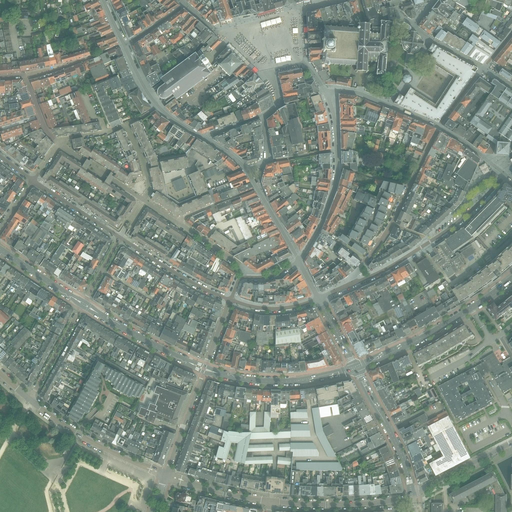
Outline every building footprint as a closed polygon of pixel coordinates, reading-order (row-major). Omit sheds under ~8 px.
[(100,5),(98,0),(97,0),(91,3),(84,6),(86,12),(90,10),(89,10),(100,5)] [(137,0),(141,7),(143,6),(146,10),(150,7),(149,5),(151,3),(153,0),(137,0)] [(150,7),(146,10),(149,13),(150,16),(153,14),(151,12),(151,13),(150,11),(159,3),(162,0),(153,0),(151,3),(149,5),(150,7)] [(162,0),(159,3),(150,11),(151,13),(151,12),(153,14),(154,13),(157,11),(156,11),(161,7),(163,6),(170,0),(162,0)] [(161,7),(156,11),(157,11),(161,18),(163,17),(164,17),(165,16),(166,15),(168,14),(169,13),(170,12),(172,11),(173,11),(173,10),(178,6),(178,5),(173,0),(170,0),(163,6),(161,7)] [(193,0),(190,4),(195,9),(202,1),(200,0),(193,0)] [(207,0),(202,0),(202,1),(195,9),(197,10),(197,11),(198,11),(198,12),(206,5),(209,2),(207,0)] [(209,0),(211,3),(213,6),(214,11),(219,22),(220,22),(224,21),(217,3),(215,0),(209,0)] [(215,0),(217,3),(224,21),(227,20),(232,19),(230,10),(228,5),(226,0),(215,0)] [(230,10),(232,19),(234,18),(240,17),(248,15),(257,13),(252,0),(230,0),(233,9),(231,10),(230,10)] [(252,0),(257,13),(263,12),(260,2),(259,2),(258,1),(257,1),(257,0),(252,0)] [(257,0),(257,1),(258,1),(259,2),(260,2),(263,12),(275,9),(271,0),(257,0)] [(271,0),(275,9),(283,6),(280,0),(271,0)] [(349,2),(352,13),(352,14),(353,16),(351,16),(353,24),(358,24),(359,24),(359,23),(360,23),(360,22),(359,12),(359,9),(356,0),(349,2)] [(377,12),(372,0),(361,0),(364,9),(366,15),(368,22),(368,24),(369,24),(371,24),(371,26),(373,27),(378,26),(380,25),(379,21),(378,17),(377,12)] [(380,8),(377,0),(372,0),(377,12),(378,17),(382,16),(382,13),(380,8)] [(384,7),(382,0),(377,0),(380,8),(382,13),(382,16),(383,18),(387,17),(386,11),(386,9),(385,9),(385,7),(384,7)] [(382,0),(384,7),(385,7),(385,9),(386,9),(386,11),(387,17),(389,21),(389,22),(392,22),(392,23),(392,24),(394,24),(394,22),(396,21),(396,19),(395,18),(394,18),(394,15),(392,8),(400,6),(402,11),(407,17),(408,17),(410,19),(413,18),(415,16),(410,0),(382,0)] [(461,15),(439,0),(438,0),(432,9),(444,18),(454,25),(461,15)] [(465,10),(450,0),(439,0),(461,15),(462,14),(465,10)] [(471,0),(450,0),(465,10),(466,10),(471,0)] [(499,0),(499,2),(494,1),(491,0),(486,0),(485,6),(494,9),(493,10),(491,10),(489,13),(492,14),(497,16),(497,17),(500,18),(503,13),(499,12),(504,4),(503,4),(503,0),(499,0)] [(124,8),(124,7),(121,1),(120,2),(113,6),(115,10),(120,19),(126,16),(128,14),(125,7),(124,8)] [(202,16),(209,9),(211,7),(211,8),(213,6),(211,3),(210,1),(209,2),(206,5),(198,12),(202,16)] [(352,13),(349,2),(341,4),(345,18),(349,18),(348,14),(352,13)] [(345,18),(341,4),(334,6),(339,23),(340,27),(340,28),(345,29),(342,19),(341,18),(341,17),(343,16),(343,17),(344,17),(344,19),(345,18)] [(103,10),(100,5),(89,10),(90,10),(92,16),(103,10)] [(339,23),(334,6),(329,7),(332,17),(332,18),(335,18),(337,23),(339,23)] [(211,7),(209,9),(202,16),(206,20),(214,11),(211,8),(211,7)] [(327,18),(324,8),(319,10),(323,25),(326,24),(327,26),(326,27),(335,28),(335,27),(333,21),(328,22),(326,18),(327,18)] [(183,9),(178,13),(174,16),(168,21),(170,24),(172,27),(173,28),(177,25),(180,23),(184,19),(188,13),(183,9)] [(444,18),(432,9),(424,19),(430,23),(432,21),(438,26),(439,27),(445,18),(444,18)] [(106,17),(103,10),(92,16),(93,19),(89,21),(90,23),(91,23),(106,17)] [(146,10),(142,12),(143,14),(144,15),(144,16),(150,26),(150,25),(151,25),(154,23),(150,16),(149,13),(146,10)] [(323,25),(319,10),(309,12),(309,13),(308,13),(307,15),(306,15),(307,27),(323,26),(323,25)] [(214,11),(206,20),(212,25),(219,22),(214,11)] [(481,15),(495,20),(497,17),(482,12),(481,15)] [(153,14),(150,16),(154,23),(156,22),(156,21),(158,20),(154,13),(153,14)] [(194,18),(188,13),(184,19),(180,23),(177,25),(173,28),(175,30),(180,27),(181,29),(194,18)] [(131,16),(130,14),(128,14),(126,16),(130,23),(123,27),(128,38),(129,38),(134,36),(130,29),(135,26),(131,16)] [(143,14),(139,17),(141,20),(140,20),(145,28),(146,28),(150,26),(144,16),(144,15),(143,14)] [(466,18),(461,15),(454,25),(444,18),(445,18),(439,27),(438,26),(434,31),(437,33),(434,38),(459,52),(471,35),(478,40),(483,43),(488,47),(494,51),(494,50),(490,48),(491,46),(495,49),(500,43),(483,31),(478,27),(466,18)] [(130,23),(126,16),(120,19),(123,27),(130,23)] [(511,18),(508,16),(505,20),(505,21),(503,23),(503,24),(505,26),(511,30),(511,27),(511,16),(511,17),(511,18)] [(108,22),(106,17),(91,23),(90,23),(91,26),(100,22),(101,24),(108,22)] [(139,17),(137,18),(139,21),(137,22),(139,25),(142,31),(142,30),(143,30),(144,29),(145,29),(145,28),(140,20),(141,20),(139,17)] [(199,22),(194,18),(181,29),(182,30),(174,37),(172,38),(170,40),(173,44),(176,43),(177,43),(178,42),(185,36),(191,31),(193,29),(199,22)] [(430,23),(424,19),(419,25),(419,27),(429,35),(431,36),(434,31),(438,26),(432,21),(430,23)] [(381,21),(379,21),(380,25),(378,26),(378,28),(377,28),(373,28),(373,27),(371,26),(371,24),(369,24),(368,24),(365,23),(365,24),(363,24),(363,23),(360,23),(359,23),(359,24),(358,24),(357,26),(359,26),(359,28),(357,27),(357,29),(347,29),(347,28),(346,27),(345,29),(340,28),(340,27),(338,27),(338,28),(335,28),(326,27),(324,27),(324,26),(323,26),(323,32),(323,34),(322,34),(322,35),(323,35),(323,40),(321,40),(321,41),(323,41),(323,43),(323,47),(321,47),(321,49),(321,53),(321,59),(321,61),(321,63),(327,64),(327,65),(329,65),(329,64),(334,64),(334,65),(334,64),(339,65),(339,66),(340,66),(340,65),(345,65),(345,66),(346,66),(346,65),(351,65),(351,66),(351,65),(356,66),(356,70),(354,70),(354,71),(356,71),(356,73),(357,73),(357,71),(360,71),(362,71),(365,71),(365,73),(366,73),(367,71),(368,72),(368,70),(366,70),(367,66),(368,67),(368,66),(367,65),(367,61),(371,62),(371,63),(371,62),(375,62),(375,63),(376,63),(376,62),(378,62),(377,66),(376,66),(376,67),(377,67),(376,73),(375,73),(375,74),(376,74),(376,76),(377,76),(377,74),(383,75),(383,77),(385,77),(385,75),(386,75),(386,74),(385,74),(385,73),(384,73),(385,68),(386,68),(385,67),(385,62),(386,62),(386,61),(386,60),(385,60),(386,56),(386,55),(387,55),(387,54),(386,53),(387,53),(388,52),(389,52),(389,51),(387,51),(387,45),(389,45),(389,44),(388,44),(387,43),(388,42),(388,41),(388,40),(387,40),(388,36),(388,35),(388,34),(388,33),(390,33),(391,31),(388,30),(389,29),(389,28),(388,28),(388,24),(389,24),(389,23),(392,23),(392,22),(389,22),(389,21),(388,21),(387,22),(382,21),(382,20),(381,20),(381,21)] [(170,24),(168,21),(163,24),(168,31),(169,30),(172,27),(170,24)] [(110,27),(108,22),(101,24),(88,30),(89,32),(90,35),(97,32),(110,27)] [(199,22),(193,29),(194,30),(192,32),(191,31),(185,36),(178,42),(177,43),(176,43),(177,45),(174,47),(176,50),(189,42),(190,43),(205,28),(199,22)] [(505,26),(503,24),(502,23),(496,31),(498,32),(505,37),(511,30),(505,26)] [(168,31),(163,24),(158,28),(160,31),(162,34),(163,33),(164,33),(168,31)] [(142,31),(139,25),(136,27),(135,26),(130,29),(134,36),(142,31)] [(81,26),(77,27),(75,28),(72,28),(72,29),(73,35),(83,32),(81,26)] [(113,32),(110,27),(97,32),(90,35),(89,35),(90,37),(100,34),(101,37),(105,35),(113,32)] [(161,35),(157,28),(153,32),(157,39),(161,35)] [(160,31),(158,28),(157,28),(161,35),(157,39),(159,42),(162,45),(169,40),(164,33),(163,33),(162,34),(160,31)] [(214,35),(205,28),(190,43),(189,42),(176,50),(171,54),(180,62),(182,61),(187,57),(195,50),(196,49),(195,49),(202,42),(204,44),(211,37),(211,38),(212,38),(214,36),(214,35)] [(117,40),(113,32),(105,35),(106,38),(103,39),(96,42),(98,47),(97,47),(99,53),(104,50),(103,48),(102,45),(107,44),(117,40)] [(157,39),(153,32),(149,34),(153,41),(155,45),(159,42),(157,39)] [(403,50),(405,51),(406,52),(406,55),(407,55),(407,54),(412,55),(412,56),(413,56),(413,53),(417,52),(420,48),(422,48),(423,42),(421,42),(421,41),(419,37),(416,35),(415,35),(415,33),(410,32),(409,34),(405,35),(402,39),(400,39),(399,45),(401,45),(403,50)] [(505,37),(498,32),(498,33),(495,36),(498,38),(501,40),(502,41),(505,37)] [(153,41),(149,34),(144,38),(148,44),(149,46),(150,48),(155,45),(153,41)] [(471,35),(459,52),(466,56),(466,55),(467,56),(467,55),(472,48),(473,46),(478,40),(471,35)] [(217,39),(214,36),(212,38),(211,38),(206,43),(208,45),(205,48),(203,46),(200,50),(203,54),(207,51),(206,50),(209,47),(215,41),(217,39)] [(75,40),(76,44),(77,46),(79,45),(79,44),(80,45),(84,44),(85,44),(83,37),(75,40)] [(148,44),(144,38),(139,41),(143,47),(148,44)] [(221,42),(217,39),(215,41),(209,47),(206,50),(207,51),(208,52),(210,53),(213,50),(221,42)] [(119,44),(117,40),(107,44),(108,46),(103,48),(104,50),(119,44)] [(483,43),(478,40),(473,46),(472,48),(467,55),(471,58),(472,59),(472,58),(483,43)] [(143,47),(139,41),(138,42),(133,46),(132,47),(136,55),(137,58),(144,55),(152,51),(150,48),(149,46),(146,47),(146,48),(145,48),(144,48),(143,47)] [(86,50),(82,51),(84,57),(90,55),(86,43),(85,44),(84,44),(86,50)] [(488,47),(483,43),(472,58),(477,61),(478,61),(488,47)] [(511,47),(507,43),(503,48),(509,53),(510,53),(511,55),(511,47)] [(47,51),(46,45),(46,44),(41,45),(42,48),(37,49),(39,59),(36,59),(38,69),(45,68),(43,58),(42,52),(47,51)] [(404,97),(401,96),(399,94),(393,103),(434,121),(438,123),(440,119),(474,73),(477,69),(472,66),(432,44),(428,50),(432,53),(431,56),(430,56),(428,61),(432,64),(414,91),(410,88),(407,93),(404,97)] [(51,45),(46,45),(47,51),(48,53),(50,53),(51,57),(49,57),(50,67),(56,65),(52,50),(52,49),(51,45)] [(159,50),(155,45),(150,48),(152,51),(153,54),(154,56),(157,55),(160,53),(159,50)] [(123,55),(120,47),(107,53),(109,57),(117,54),(118,57),(123,55)] [(494,51),(488,47),(478,61),(482,64),(494,51)] [(60,54),(59,52),(58,48),(52,50),(56,65),(63,64),(61,57),(60,54)] [(231,52),(227,48),(215,59),(218,62),(217,62),(213,66),(215,68),(219,65),(231,52)] [(509,53),(503,48),(500,52),(506,57),(509,53)] [(84,57),(82,51),(76,53),(74,54),(75,60),(84,57)] [(153,54),(152,51),(144,55),(137,58),(139,62),(146,59),(145,57),(153,54)] [(165,75),(163,76),(161,78),(160,78),(160,79),(161,80),(159,81),(156,83),(151,87),(154,91),(158,89),(157,90),(157,91),(157,92),(157,93),(156,93),(157,94),(157,95),(158,96),(158,97),(159,98),(160,98),(160,99),(161,99),(162,99),(163,99),(164,99),(165,99),(164,100),(167,105),(170,102),(170,103),(175,99),(176,100),(177,99),(181,96),(182,96),(182,95),(186,92),(186,93),(187,92),(191,89),(192,88),(195,85),(196,85),(197,85),(196,85),(200,82),(201,81),(205,78),(206,78),(206,77),(210,74),(210,75),(211,74),(210,73),(213,70),(211,67),(211,66),(210,64),(210,65),(208,63),(209,63),(208,61),(207,61),(206,60),(206,59),(205,58),(203,56),(204,56),(203,55),(202,55),(199,51),(196,53),(195,52),(195,53),(195,52),(194,53),(190,56),(189,57),(185,60),(184,60),(184,61),(181,63),(180,63),(179,64),(180,64),(176,67),(175,67),(175,68),(171,71),(171,70),(170,71),(166,74),(165,75)] [(257,60),(260,57),(254,51),(251,54),(257,60)] [(235,56),(231,52),(219,65),(215,68),(213,70),(210,73),(211,74),(220,66),(222,68),(221,68),(225,73),(226,72),(229,75),(229,76),(242,63),(239,60),(235,56)] [(506,57),(500,52),(493,61),(502,68),(507,62),(504,60),(506,57)] [(64,53),(60,54),(61,57),(63,64),(69,62),(67,56),(65,56),(64,53)] [(110,60),(109,57),(107,53),(100,56),(101,59),(102,59),(102,60),(103,63),(110,60)] [(156,60),(154,56),(153,54),(145,57),(146,59),(139,62),(140,63),(142,67),(146,65),(148,64),(147,61),(152,58),(154,61),(156,60)] [(319,60),(319,54),(309,55),(310,63),(312,62),(321,61),(321,59),(319,60)] [(114,59),(119,72),(128,68),(123,55),(118,57),(114,59)] [(95,62),(93,58),(86,61),(90,70),(91,70),(89,66),(89,65),(95,62)] [(38,69),(36,59),(28,61),(30,71),(33,71),(38,69)] [(90,70),(95,82),(109,76),(103,63),(102,60),(100,61),(95,63),(89,66),(91,70),(90,70)] [(11,62),(12,64),(12,73),(20,72),(21,72),(21,71),(19,63),(19,62),(19,61),(18,61),(11,62)] [(27,61),(22,62),(20,62),(19,62),(19,63),(21,71),(21,72),(23,72),(29,71),(30,71),(28,61),(27,61)] [(321,63),(321,61),(312,62),(312,63),(312,64),(313,64),(313,66),(314,66),(314,67),(315,68),(315,70),(318,72),(318,73),(329,69),(328,69),(327,65),(327,64),(321,63)] [(85,72),(82,63),(74,66),(77,75),(78,77),(81,75),(81,74),(85,72)] [(242,63),(229,76),(221,82),(218,84),(222,91),(223,90),(224,91),(225,91),(230,88),(234,85),(241,78),(238,75),(246,67),(242,63)] [(144,71),(146,77),(160,70),(157,64),(153,66),(150,68),(150,67),(150,68),(148,64),(146,65),(142,67),(144,71)] [(77,75),(74,66),(69,68),(72,77),(77,75)] [(250,70),(246,67),(238,75),(241,78),(250,70)] [(72,77),(69,68),(64,70),(67,79),(72,77)] [(131,74),(128,68),(119,72),(122,78),(131,75),(131,74)] [(301,69),(288,72),(286,73),(278,74),(280,82),(281,85),(291,83),(297,82),(298,86),(300,85),(298,78),(303,77),(302,71),(302,70),(301,70),(301,69)] [(329,72),(329,69),(318,73),(323,82),(329,79),(328,77),(330,76),(328,73),(329,72)] [(511,74),(504,69),(503,69),(505,70),(504,71),(501,69),(498,74),(511,83),(511,74)] [(64,70),(58,72),(52,74),(56,84),(65,80),(66,83),(68,82),(67,79),(64,70)] [(162,74),(160,70),(146,77),(151,87),(156,83),(159,81),(161,80),(160,79),(160,78),(161,78),(163,76),(162,75),(163,74),(162,75),(161,74),(162,74)] [(253,74),(252,73),(250,70),(241,78),(234,85),(230,88),(233,91),(239,87),(253,74)] [(122,78),(119,72),(116,73),(117,76),(97,84),(92,86),(95,92),(96,91),(111,128),(121,124),(119,119),(112,101),(108,91),(107,92),(105,87),(110,85),(111,87),(109,88),(111,92),(117,89),(122,87),(124,86),(125,86),(123,82),(121,83),(119,80),(120,79),(122,78)] [(56,84),(52,74),(47,75),(51,85),(53,90),(58,88),(56,84)] [(257,78),(253,74),(239,87),(233,91),(237,95),(232,99),(228,102),(229,106),(233,104),(234,106),(235,105),(236,108),(237,108),(237,109),(241,106),(243,106),(245,110),(247,108),(245,104),(252,100),(247,94),(251,91),(262,83),(260,81),(260,80),(257,78)] [(409,74),(408,74),(405,74),(402,76),(402,77),(402,80),(404,83),(408,83),(411,81),(411,77),(409,74)] [(51,85),(47,75),(38,78),(41,87),(42,89),(44,88),(43,85),(46,84),(47,87),(51,85)] [(132,79),(131,75),(122,78),(120,79),(119,80),(121,83),(123,82),(125,86),(124,86),(126,91),(137,87),(135,83),(134,83),(133,79),(132,79)] [(41,87),(38,78),(29,80),(34,90),(41,87)] [(337,78),(337,79),(336,85),(342,86),(350,87),(351,84),(351,82),(351,80),(337,78)] [(479,78),(474,84),(485,91),(488,94),(490,91),(492,87),(479,78)] [(21,79),(12,80),(12,86),(16,86),(16,89),(17,90),(26,87),(23,80),(22,80),(21,79)] [(471,124),(475,126),(487,135),(485,137),(490,140),(488,142),(487,142),(491,144),(492,142),(496,145),(495,154),(507,156),(508,143),(509,141),(510,142),(511,138),(511,91),(493,79),(490,83),(494,86),(469,123),(471,124)] [(305,84),(308,93),(308,95),(309,98),(310,98),(318,95),(314,81),(305,84)] [(299,90),(298,86),(297,82),(291,83),(281,85),(282,92),(299,90)] [(247,94),(252,100),(268,91),(263,84),(262,83),(251,91),(247,94)] [(282,93),(282,94),(283,98),(297,96),(298,95),(304,94),(308,93),(305,84),(300,85),(298,86),(299,90),(282,92),(282,93)] [(485,91),(474,84),(472,86),(473,86),(471,88),(469,90),(482,100),(484,99),(481,97),(485,91)] [(28,92),(26,87),(17,90),(18,93),(16,94),(17,95),(28,92)] [(67,93),(65,88),(58,91),(60,96),(67,93)] [(151,108),(138,89),(129,95),(139,110),(141,114),(151,108)] [(482,100),(469,90),(466,94),(465,96),(464,97),(475,105),(475,104),(478,100),(481,102),(482,100)] [(78,91),(70,95),(68,95),(70,101),(80,97),(78,91)] [(247,108),(250,107),(271,96),(268,91),(252,100),(245,104),(247,108)] [(31,100),(28,92),(17,95),(14,96),(13,97),(8,99),(9,104),(20,103),(31,100)] [(298,95),(297,96),(283,98),(284,104),(285,104),(289,103),(298,101),(297,98),(304,96),(304,94),(298,95)] [(319,95),(318,95),(310,98),(312,103),(309,104),(309,106),(313,105),(322,103),(319,95)] [(339,95),(339,102),(351,104),(357,105),(357,104),(356,104),(357,96),(347,95),(339,95)] [(273,106),(271,96),(250,107),(255,116),(272,106),(273,106)] [(82,102),(80,97),(70,101),(72,106),(74,105),(82,102)] [(475,105),(464,97),(459,103),(470,111),(474,106),(476,108),(478,106),(475,104),(475,105)] [(165,108),(166,108),(166,109),(167,110),(168,110),(168,111),(170,113),(172,114),(183,105),(182,106),(180,103),(178,104),(177,102),(178,101),(177,99),(176,100),(175,99),(170,103),(170,102),(167,105),(164,107),(165,108)] [(33,106),(31,100),(20,103),(9,104),(9,111),(10,110),(12,110),(21,109),(33,106)] [(50,107),(47,101),(44,102),(39,104),(39,105),(42,110),(50,107)] [(84,107),(82,102),(74,105),(76,110),(84,107)] [(351,104),(339,102),(340,119),(354,118),(353,113),(352,113),(351,104)] [(363,118),(374,123),(380,113),(382,107),(370,102),(368,108),(363,118)] [(285,104),(286,106),(278,110),(285,124),(280,128),(282,130),(282,134),(285,144),(286,144),(286,149),(302,146),(302,143),(303,143),(300,125),(299,126),(297,118),(298,118),(294,103),(289,105),(289,103),(285,104)] [(325,110),(322,103),(313,105),(315,108),(310,109),(310,111),(313,110),(313,111),(314,111),(315,113),(325,110)] [(470,111),(459,103),(453,111),(454,111),(462,117),(464,119),(468,113),(471,115),(472,113),(470,111)] [(184,108),(183,105),(172,114),(176,117),(186,108),(185,107),(184,108)] [(36,114),(35,110),(33,106),(21,109),(21,111),(23,119),(27,118),(36,114)] [(231,108),(229,106),(223,108),(225,114),(228,113),(227,110),(231,108)] [(243,110),(240,111),(243,121),(249,119),(245,110),(243,106),(241,106),(243,110)] [(52,112),(50,107),(42,110),(43,115),(52,112)] [(87,112),(84,107),(76,110),(78,115),(87,112)] [(245,110),(249,119),(250,118),(255,116),(250,107),(247,108),(245,110)] [(389,110),(382,107),(380,113),(374,123),(373,128),(377,129),(379,125),(381,120),(381,118),(381,117),(386,119),(389,110)] [(190,113),(186,108),(176,117),(184,122),(192,115),(191,115),(190,113)] [(14,122),(10,110),(9,111),(5,111),(9,123),(14,122)] [(13,113),(12,110),(10,110),(14,122),(19,120),(17,112),(13,113)] [(240,111),(239,110),(237,111),(234,112),(235,115),(238,122),(243,121),(240,111)] [(328,124),(325,110),(315,113),(314,111),(313,111),(313,110),(310,111),(313,122),(315,122),(316,126),(328,124)] [(396,113),(389,110),(386,119),(381,135),(389,137),(392,127),(396,113)] [(9,123),(5,111),(0,111),(0,112),(1,114),(4,125),(9,123)] [(156,111),(154,112),(151,114),(153,117),(148,120),(153,126),(161,117),(156,111)] [(281,119),(277,111),(273,115),(277,122),(281,119)] [(462,117),(454,111),(453,112),(451,114),(451,115),(448,118),(458,125),(459,125),(460,126),(462,124),(463,123),(460,120),(462,117)] [(54,117),(52,112),(43,115),(46,120),(54,117)] [(89,117),(87,112),(78,115),(80,120),(89,117)] [(197,114),(195,112),(192,115),(184,122),(189,126),(194,121),(192,119),(197,115),(197,114)] [(207,119),(200,112),(197,114),(197,115),(201,119),(204,122),(207,119)] [(234,112),(233,113),(230,114),(230,115),(218,120),(217,120),(220,128),(238,122),(235,115),(234,112)] [(403,116),(396,113),(392,127),(389,137),(396,139),(399,128),(399,127),(403,116)] [(201,119),(197,115),(192,119),(194,121),(189,126),(193,129),(197,124),(198,123),(197,121),(196,122),(195,121),(197,119),(198,120),(198,121),(199,122),(200,121),(201,119)] [(277,122),(273,115),(267,120),(267,121),(268,129),(271,129),(280,127),(277,122)] [(411,119),(403,116),(399,127),(399,128),(406,131),(407,128),(408,126),(409,127),(411,119)] [(56,122),(54,117),(46,120),(47,125),(56,122)] [(169,122),(161,117),(153,126),(152,127),(155,131),(156,130),(160,133),(160,132),(161,132),(166,127),(169,122)] [(218,120),(216,117),(211,119),(213,130),(220,128),(217,120),(218,120)] [(458,125),(448,118),(442,126),(452,131),(454,128),(457,125),(457,126),(458,125)] [(198,123),(197,124),(193,129),(197,131),(201,126),(204,122),(201,119),(200,121),(201,122),(200,123),(199,122),(198,123)] [(207,119),(204,122),(201,126),(197,131),(201,134),(209,132),(206,125),(209,124),(208,120),(207,119)] [(260,119),(248,123),(251,130),(260,127),(261,127),(260,119)] [(418,122),(411,119),(409,127),(408,126),(407,128),(406,131),(405,133),(409,135),(409,137),(411,137),(410,139),(411,139),(418,122)] [(93,120),(90,121),(91,123),(93,123),(94,131),(95,131),(94,130),(97,130),(97,131),(102,130),(100,125),(99,122),(94,123),(93,120)] [(131,125),(135,135),(146,130),(142,122),(141,120),(139,121),(138,121),(131,125)] [(91,123),(90,121),(86,124),(82,124),(79,125),(81,133),(90,132),(90,131),(93,131),(93,132),(94,131),(93,123),(91,123)] [(461,126),(460,126),(459,125),(456,129),(454,128),(452,131),(456,134),(458,136),(458,135),(461,137),(470,124),(466,121),(461,126)] [(425,125),(418,122),(411,139),(407,151),(414,154),(417,145),(419,140),(420,141),(425,125)] [(239,132),(236,132),(235,130),(233,129),(232,130),(226,132),(229,137),(225,140),(221,134),(213,138),(213,140),(231,151),(232,151),(235,146),(236,145),(236,146),(247,143),(250,143),(263,139),(262,130),(260,131),(260,129),(260,127),(251,130),(248,123),(240,126),(240,128),(241,131),(239,132)] [(329,131),(328,124),(316,126),(308,128),(303,128),(304,131),(314,129),(315,133),(317,132),(318,133),(329,131)] [(475,126),(471,124),(470,124),(461,137),(467,141),(474,131),(473,129),(475,126)] [(81,133),(79,125),(70,126),(70,125),(69,125),(67,125),(67,126),(66,126),(68,135),(68,134),(71,134),(71,135),(81,133)] [(179,128),(173,125),(171,129),(168,134),(171,136),(168,141),(166,144),(168,145),(170,143),(173,137),(179,128)] [(435,129),(425,125),(420,141),(419,140),(417,145),(420,146),(422,142),(423,141),(427,143),(435,129)] [(24,136),(20,126),(15,127),(18,135),(21,134),(22,137),(24,136)] [(68,135),(66,126),(49,129),(55,136),(56,136),(58,136),(58,137),(64,136),(64,135),(67,134),(67,135),(68,135)] [(18,135),(15,127),(10,129),(13,136),(15,135),(16,139),(17,138),(18,140),(19,139),(18,135)] [(185,132),(179,128),(173,137),(170,143),(168,145),(171,147),(176,139),(178,140),(185,132)] [(37,151),(45,156),(54,144),(50,141),(46,136),(44,138),(44,137),(45,135),(44,134),(44,133),(41,129),(32,132),(28,134),(29,137),(32,141),(34,139),(38,145),(35,149),(30,145),(20,139),(19,139),(18,140),(15,142),(23,147),(25,148),(27,150),(29,151),(32,153),(34,154),(34,155),(37,151)] [(123,129),(114,133),(117,138),(126,133),(125,132),(124,131),(123,129)] [(269,132),(269,138),(278,136),(278,135),(277,130),(273,130),(273,129),(271,130),(271,129),(268,129),(268,131),(267,131),(268,132),(269,132)] [(8,141),(5,130),(0,132),(1,136),(2,138),(2,139),(2,140),(6,138),(7,142),(8,141)] [(135,135),(140,145),(151,139),(146,130),(135,135)] [(330,138),(329,131),(318,133),(318,137),(316,140),(316,142),(330,140),(330,138)] [(480,135),(474,131),(467,141),(472,145),(480,135)] [(187,133),(186,132),(185,132),(178,140),(176,144),(180,149),(185,144),(191,136),(188,134),(188,133),(187,133)] [(341,149),(353,151),(353,139),(354,139),(354,133),(353,133),(345,132),(340,132),(341,138),(340,138),(341,142),(341,148),(341,149)] [(444,154),(451,139),(447,136),(444,134),(440,132),(431,147),(431,148),(437,150),(444,154)] [(127,135),(126,133),(117,138),(119,143),(127,139),(126,137),(127,135)] [(271,147),(280,146),(280,145),(285,144),(282,134),(278,135),(278,136),(269,138),(269,139),(271,147)] [(484,138),(480,135),(472,145),(476,149),(479,144),(482,140),(484,138)] [(197,138),(191,136),(185,144),(180,149),(185,153),(188,150),(190,148),(192,145),(197,138)] [(74,149),(78,148),(81,147),(85,147),(83,140),(83,138),(72,140),(74,149)] [(128,141),(127,139),(119,143),(121,148),(131,143),(130,142),(128,141)] [(140,145),(145,154),(156,149),(151,139),(140,145)] [(441,161),(442,162),(448,165),(451,166),(454,161),(456,156),(461,145),(451,139),(444,154),(441,161)] [(330,142),(330,140),(316,142),(316,144),(318,145),(319,151),(330,149),(331,149),(331,148),(330,148),(330,142)] [(486,142),(482,140),(479,144),(476,149),(483,153),(484,153),(486,151),(490,145),(486,142)] [(132,145),(131,143),(121,148),(123,153),(132,149),(131,146),(132,145)] [(10,144),(6,146),(1,149),(2,150),(6,153),(10,149),(11,150),(13,147),(10,144)] [(286,144),(285,144),(280,145),(280,146),(282,158),(288,157),(286,149),(286,144)] [(378,147),(373,145),(370,155),(375,156),(374,157),(382,160),(384,155),(376,152),(378,147)] [(466,148),(461,145),(456,156),(460,159),(462,155),(466,148)] [(282,158),(280,146),(271,147),(273,159),(282,158)] [(14,147),(13,147),(11,150),(10,149),(6,153),(11,156),(16,149),(14,147)] [(25,148),(23,147),(22,149),(21,148),(19,151),(17,150),(16,149),(11,156),(15,160),(21,153),(22,153),(24,150),(25,148)] [(130,173),(128,175),(120,169),(122,166),(108,157),(106,156),(107,154),(104,153),(103,154),(94,148),(92,151),(85,147),(81,147),(81,148),(78,153),(85,158),(86,157),(87,158),(91,160),(91,159),(93,160),(97,163),(98,162),(100,164),(102,165),(102,166),(111,172),(115,175),(114,176),(115,176),(117,177),(116,178),(121,181),(121,182),(126,185),(127,184),(129,185),(133,178),(130,173)] [(427,155),(431,157),(430,160),(434,161),(436,159),(437,156),(435,155),(437,150),(431,148),(428,155),(427,155)] [(472,152),(466,148),(462,155),(477,165),(480,160),(480,158),(474,154),(472,152)] [(133,151),(132,149),(123,153),(126,158),(135,153),(135,151),(133,151)] [(145,154),(149,163),(160,158),(159,157),(156,149),(145,154)] [(353,151),(341,149),(341,152),(341,164),(350,163),(350,168),(350,169),(357,171),(356,166),(356,157),(358,157),(358,153),(356,153),(356,152),(353,151)] [(37,151),(34,155),(37,157),(33,162),(34,162),(31,166),(31,165),(28,169),(30,170),(32,171),(34,171),(35,170),(38,166),(38,165),(45,156),(37,151)] [(254,151),(253,151),(248,153),(248,151),(246,152),(248,157),(243,160),(246,164),(247,164),(257,161),(254,151)] [(254,151),(257,161),(261,160),(262,160),(262,152),(254,151)] [(34,154),(32,153),(28,158),(26,157),(29,153),(27,152),(25,156),(19,163),(24,166),(30,157),(31,158),(32,156),(34,154)] [(59,152),(54,159),(54,160),(59,163),(61,159),(65,154),(61,152),(59,152)] [(211,163),(214,164),(215,163),(221,160),(224,155),(219,152),(215,159),(214,160),(211,163)] [(21,153),(15,160),(19,163),(25,156),(24,155),(22,153),(21,153)] [(136,155),(135,153),(126,158),(128,163),(129,162),(137,158),(136,156),(136,155)] [(331,164),(331,153),(319,155),(316,155),(316,160),(319,160),(319,164),(331,164)] [(73,160),(65,154),(61,159),(70,165),(74,159),(73,160)] [(129,175),(101,217),(106,220),(106,221),(107,221),(108,222),(109,222),(117,228),(128,235),(130,236),(131,237),(132,238),(138,242),(139,242),(140,242),(140,243),(141,243),(141,244),(150,249),(151,250),(152,250),(152,251),(153,251),(154,252),(155,253),(157,254),(158,254),(158,255),(159,255),(160,255),(169,241),(174,244),(182,231),(178,228),(177,228),(183,219),(214,206),(213,203),(209,194),(200,173),(200,171),(204,169),(203,166),(200,168),(198,163),(186,154),(185,154),(187,161),(133,173),(134,177),(133,178),(129,175)] [(228,157),(224,155),(221,160),(215,163),(217,166),(222,164),(228,157)] [(431,157),(427,155),(425,160),(434,165),(435,162),(434,161),(430,160),(431,157)] [(477,165),(462,155),(460,159),(457,163),(454,169),(451,166),(448,165),(443,175),(442,178),(444,179),(442,184),(450,188),(452,183),(455,184),(457,185),(458,185),(461,185),(463,186),(466,181),(470,183),(477,165)] [(33,159),(31,158),(30,157),(24,166),(28,169),(31,165),(31,166),(34,162),(33,162),(31,161),(33,159)] [(239,167),(228,157),(222,164),(217,166),(215,167),(217,172),(223,169),(225,174),(233,171),(239,168),(239,167)] [(91,160),(87,158),(85,161),(82,166),(83,166),(82,167),(87,170),(90,165),(93,160),(91,159),(91,160)] [(77,161),(74,159),(70,165),(69,167),(73,170),(79,162),(78,162),(78,163),(76,162),(77,161)] [(63,166),(59,163),(54,160),(55,161),(52,165),(60,171),(63,166)] [(129,162),(132,173),(141,171),(139,163),(138,163),(138,160),(129,162)] [(292,174),(288,160),(278,162),(277,162),(280,172),(282,172),(282,173),(282,172),(283,176),(287,175),(292,174)] [(434,165),(425,160),(422,166),(426,168),(430,169),(430,170),(433,165),(434,165)] [(81,164),(79,162),(73,170),(78,173),(82,166),(80,165),(81,164)] [(280,172),(277,162),(271,164),(272,169),(273,174),(276,173),(277,176),(279,183),(284,182),(282,179),(281,176),(283,176),(282,172),(282,173),(282,172),(280,172)] [(331,169),(331,164),(319,164),(318,164),(318,168),(314,168),(314,172),(318,172),(319,172),(319,171),(322,171),(322,169),(331,169)] [(60,171),(52,165),(49,170),(48,169),(48,170),(53,173),(57,176),(60,171)] [(100,179),(99,179),(97,178),(95,177),(96,176),(87,170),(82,167),(83,166),(82,166),(78,173),(76,176),(91,186),(90,188),(93,190),(94,188),(104,194),(106,191),(110,184),(107,182),(106,183),(104,182),(100,179)] [(426,168),(422,166),(421,168),(417,175),(422,177),(423,175),(427,177),(431,178),(433,173),(429,172),(427,171),(428,170),(429,170),(430,169),(426,168)] [(10,172),(5,168),(0,175),(0,181),(2,183),(10,172)] [(273,174),(272,169),(264,170),(262,178),(273,177),(277,176),(276,173),(273,174)] [(331,180),(331,169),(322,169),(322,171),(319,171),(319,172),(318,172),(317,178),(320,179),(331,180)] [(342,172),(340,179),(352,183),(352,182),(354,173),(343,169),(341,170),(341,171),(342,172)] [(53,173),(48,170),(42,178),(47,182),(50,177),(53,173)] [(242,170),(234,174),(226,177),(229,183),(246,176),(242,170)] [(14,175),(10,172),(2,183),(2,184),(4,184),(6,181),(7,182),(9,183),(14,175)] [(115,175),(111,172),(108,177),(104,182),(106,183),(107,182),(110,184),(112,180),(115,176),(114,176),(115,175)] [(293,178),(292,174),(287,175),(283,176),(281,176),(282,179),(284,182),(286,181),(285,179),(288,179),(292,184),(289,186),(288,184),(285,185),(281,188),(283,192),(280,194),(281,196),(276,200),(276,199),(270,204),(276,213),(285,206),(288,205),(289,206),(295,200),(297,199),(299,197),(296,195),(294,193),(295,187),(294,182),(293,178)] [(19,178),(14,175),(9,183),(11,184),(6,190),(8,191),(9,192),(10,190),(19,178)] [(422,177),(417,175),(415,180),(426,184),(428,181),(427,180),(427,181),(426,180),(427,177),(423,175),(422,177)] [(250,182),(246,176),(229,183),(216,188),(217,191),(225,188),(226,192),(233,189),(237,187),(250,182)] [(279,183),(277,176),(273,177),(262,178),(261,182),(263,188),(277,184),(279,183)] [(316,176),(311,176),(310,185),(315,185),(314,191),(328,193),(331,180),(320,179),(317,178),(316,181),(315,181),(316,176)] [(47,182),(55,187),(59,182),(50,177),(47,182)] [(24,181),(19,178),(10,190),(16,194),(24,183),(24,181)] [(340,179),(338,185),(352,191),(356,193),(358,185),(352,182),(352,183),(340,179)] [(59,182),(55,187),(55,188),(59,191),(64,183),(60,180),(59,182)] [(426,184),(415,180),(414,183),(423,187),(425,188),(426,184)] [(347,244),(362,255),(361,254),(364,250),(365,251),(359,247),(361,244),(362,243),(368,246),(368,245),(369,242),(368,241),(369,239),(371,240),(372,239),(371,239),(372,236),(377,238),(381,232),(385,225),(390,218),(399,198),(398,198),(399,196),(400,197),(400,195),(402,191),(404,186),(383,181),(380,187),(379,189),(377,193),(375,197),(365,193),(365,192),(359,189),(356,195),(352,193),(352,195),(351,199),(349,203),(352,205),(348,214),(349,214),(347,221),(348,221),(345,228),(341,226),(340,227),(341,227),(339,230),(338,230),(338,231),(338,232),(339,233),(337,234),(338,235),(338,236),(337,237),(347,244)] [(463,186),(461,185),(458,185),(457,188),(457,189),(466,192),(470,183),(466,181),(463,186)] [(253,189),(250,182),(237,187),(233,189),(226,192),(220,194),(222,200),(240,194),(253,189)] [(285,185),(284,182),(279,183),(277,184),(263,188),(267,197),(276,191),(281,188),(285,185)] [(69,186),(64,183),(59,191),(64,194),(65,193),(69,186)] [(423,187),(414,183),(411,189),(420,193),(423,187)] [(501,190),(498,194),(496,196),(500,200),(504,204),(505,204),(508,201),(511,203),(511,187),(507,183),(504,186),(501,190)] [(112,185),(110,184),(106,191),(110,194),(115,187),(115,186),(113,184),(112,185)] [(70,185),(69,186),(65,193),(69,196),(75,188),(70,185)] [(338,188),(337,188),(337,191),(337,192),(348,198),(350,195),(352,191),(338,185),(338,188)] [(116,188),(115,187),(110,194),(115,197),(119,190),(120,189),(117,187),(116,188)] [(79,191),(75,188),(69,196),(73,199),(74,200),(79,193),(79,191)] [(218,193),(217,191),(216,188),(211,190),(213,195),(214,198),(216,203),(222,200),(220,194),(219,192),(218,193)] [(283,192),(281,188),(276,191),(267,197),(269,202),(280,194),(283,192)] [(32,189),(27,196),(25,200),(29,202),(31,199),(37,203),(43,194),(34,189),(32,189)] [(420,193),(411,189),(410,191),(424,198),(430,200),(434,193),(433,192),(427,189),(425,195),(421,193),(421,194),(420,193)] [(466,192),(457,189),(456,191),(452,190),(452,191),(450,190),(449,192),(450,193),(451,192),(463,198),(466,192)] [(16,194),(10,190),(9,192),(8,191),(6,194),(13,200),(16,194)] [(238,197),(230,200),(231,204),(232,206),(257,195),(254,191),(244,195),(243,195),(238,197)] [(328,193),(314,191),(313,195),(319,197),(318,198),(325,200),(328,193)] [(424,198),(410,191),(408,196),(421,202),(422,202),(424,198)] [(348,198),(337,192),(334,198),(334,200),(346,206),(347,204),(350,199),(348,198)] [(451,192),(450,193),(451,193),(450,194),(454,196),(453,198),(461,203),(463,198),(451,192)] [(83,196),(79,193),(74,200),(73,199),(73,200),(78,204),(83,196)] [(436,194),(434,193),(430,200),(433,202),(444,207),(453,211),(457,207),(445,201),(440,197),(438,196),(436,194)] [(13,200),(6,194),(3,198),(10,203),(13,200)] [(43,194),(37,203),(35,206),(33,209),(35,210),(39,204),(42,206),(47,197),(43,194)] [(3,198),(0,195),(0,208),(5,212),(10,203),(3,198)] [(231,204),(229,205),(230,207),(232,213),(235,211),(233,207),(241,203),(243,208),(260,201),(259,200),(257,195),(232,206),(231,204)] [(319,197),(313,195),(312,200),(314,201),(324,206),(325,200),(318,198),(319,197)] [(87,198),(83,196),(78,204),(82,206),(87,198)] [(421,202),(408,196),(406,200),(417,206),(419,207),(421,204),(420,204),(421,202)] [(467,228),(467,227),(466,226),(445,240),(445,241),(445,240),(453,253),(454,254),(455,253),(454,252),(477,237),(479,234),(481,235),(508,208),(504,204),(500,200),(496,196),(496,197),(469,224),(470,225),(467,228)] [(52,200),(47,197),(42,206),(40,209),(42,211),(44,212),(52,200)] [(92,201),(87,198),(82,206),(87,209),(87,208),(92,201)] [(448,198),(445,201),(457,207),(461,203),(453,198),(451,200),(448,198)] [(37,213),(32,210),(33,209),(35,206),(29,202),(25,200),(22,204),(31,211),(31,212),(35,215),(37,213)] [(56,203),(52,200),(44,212),(46,213),(46,214),(48,215),(56,203)] [(93,200),(92,201),(87,208),(92,211),(97,203),(93,200)] [(219,205),(217,205),(219,211),(230,207),(229,205),(231,204),(230,200),(219,205)] [(288,205),(285,206),(276,213),(278,218),(282,215),(284,214),(283,214),(292,208),(297,203),(296,202),(295,200),(289,206),(288,205)] [(334,200),(332,204),(343,211),(346,206),(334,200)] [(417,206),(406,200),(403,206),(411,209),(415,211),(416,209),(417,206)] [(260,201),(243,208),(244,210),(246,214),(246,215),(248,215),(248,214),(252,213),(252,212),(264,207),(263,207),(263,206),(261,202),(260,201)] [(324,206),(314,201),(312,205),(312,207),(322,211),(324,206)] [(60,206),(56,203),(48,215),(48,216),(51,218),(54,214),(55,214),(60,206)] [(102,207),(97,203),(92,211),(96,214),(97,214),(101,208),(102,207)] [(31,211),(22,204),(19,209),(26,214),(28,215),(31,212),(31,211)] [(332,204),(329,212),(336,216),(338,213),(342,215),(343,211),(332,204)] [(436,208),(437,208),(440,209),(447,216),(453,211),(444,207),(442,208),(437,205),(436,208)] [(76,216),(60,206),(55,214),(54,214),(51,218),(48,216),(39,229),(43,231),(47,234),(53,238),(54,236),(54,235),(48,232),(51,225),(50,224),(54,220),(65,227),(67,229),(69,226),(76,216)] [(411,209),(403,206),(401,211),(409,215),(412,217),(414,218),(415,218),(417,216),(414,214),(410,212),(411,211),(411,209)] [(252,212),(252,213),(252,214),(253,216),(266,211),(264,208),(264,207),(252,212)] [(322,211),(312,207),(309,214),(310,215),(319,219),(322,211)] [(106,211),(101,208),(97,214),(96,214),(96,215),(101,219),(106,211)] [(296,213),(292,208),(283,214),(284,214),(282,215),(278,218),(282,224),(286,221),(296,213)] [(440,209),(437,208),(435,211),(436,212),(437,213),(443,220),(447,216),(440,209)] [(26,214),(19,209),(13,217),(20,222),(28,227),(30,223),(33,219),(28,215),(26,214)] [(302,209),(296,213),(286,221),(282,224),(285,228),(298,217),(298,216),(300,214),(302,212),(304,211),(302,209)] [(207,215),(205,211),(193,216),(195,221),(204,216),(204,218),(206,217),(205,216),(207,215)] [(243,217),(244,219),(244,220),(245,222),(246,225),(247,224),(268,215),(266,211),(253,216),(251,217),(249,218),(248,218),(247,216),(243,217)] [(409,215),(401,211),(397,220),(401,222),(405,223),(406,221),(409,222),(412,217),(409,215)] [(329,212),(327,218),(332,221),(330,223),(332,225),(334,223),(338,225),(341,219),(336,216),(329,212)] [(429,214),(433,217),(439,224),(443,220),(437,213),(435,215),(434,214),(431,212),(429,214)] [(302,216),(300,214),(298,216),(298,217),(285,228),(289,234),(302,224),(299,220),(303,217),(302,216)] [(310,215),(309,214),(306,219),(317,225),(319,219),(310,215)] [(268,215),(247,224),(248,226),(248,227),(249,228),(249,230),(272,220),(270,218),(269,217),(268,216),(268,215)] [(80,219),(76,216),(67,229),(71,231),(73,228),(80,219)] [(195,221),(193,216),(188,219),(186,220),(186,222),(191,226),(195,222),(194,222),(194,221),(195,221)] [(425,219),(429,221),(428,221),(435,228),(439,224),(433,217),(432,218),(431,219),(428,216),(425,219)] [(20,222),(13,217),(10,222),(18,227),(19,226),(18,226),(19,224),(24,227),(23,229),(22,230),(25,231),(28,227),(20,222)] [(327,218),(324,224),(334,230),(338,225),(334,223),(332,225),(330,223),(332,221),(327,218)] [(417,219),(415,218),(414,218),(409,229),(413,231),(417,222),(418,220),(417,219)] [(85,222),(80,219),(73,228),(75,229),(75,228),(77,229),(72,236),(74,237),(76,235),(80,230),(85,222)] [(205,219),(200,221),(199,220),(198,221),(198,220),(195,222),(191,226),(196,229),(198,226),(205,222),(205,219)] [(317,225),(306,219),(303,222),(307,225),(313,231),(317,225)] [(422,223),(423,224),(424,225),(430,232),(435,228),(428,221),(426,223),(425,222),(421,219),(419,221),(422,223)] [(272,220),(249,230),(249,231),(250,231),(252,235),(253,238),(276,227),(272,220)] [(401,222),(397,220),(395,223),(406,228),(407,224),(405,223),(401,222)] [(207,221),(205,222),(198,226),(196,229),(201,233),(205,226),(206,226),(209,224),(207,221)] [(18,227),(10,222),(7,226),(16,231),(16,230),(15,230),(16,228),(20,231),(22,229),(18,227)] [(89,225),(85,222),(80,230),(76,235),(80,238),(84,232),(89,225)] [(14,248),(22,253),(29,242),(39,229),(39,228),(35,226),(30,223),(28,227),(25,231),(24,233),(29,236),(27,240),(24,245),(22,244),(24,242),(19,239),(16,244),(14,248)] [(215,226),(213,224),(212,225),(209,229),(206,226),(205,226),(201,233),(205,236),(210,230),(211,231),(214,227),(215,226)] [(304,228),(302,224),(289,234),(292,238),(302,231),(304,228)] [(324,224),(322,229),(332,234),(334,230),(324,224)] [(83,241),(86,242),(89,236),(94,228),(89,225),(84,232),(87,234),(83,241)] [(307,225),(304,228),(306,229),(306,230),(311,235),(313,231),(307,225)] [(430,232),(424,225),(423,226),(416,232),(425,236),(426,236),(430,232)] [(19,233),(16,231),(7,226),(5,230),(13,235),(14,234),(13,234),(14,233),(18,235),(19,233)] [(253,238),(247,241),(237,246),(238,246),(228,253),(233,256),(253,247),(268,239),(280,234),(276,227),(253,238)] [(390,235),(389,236),(397,240),(400,234),(401,230),(394,227),(390,234),(390,235)] [(98,231),(94,228),(89,236),(91,237),(89,240),(91,241),(92,242),(93,239),(98,231)] [(304,228),(302,231),(292,238),(295,243),(301,238),(305,235),(304,233),(306,230),(306,229),(304,228)] [(43,231),(39,229),(29,242),(22,253),(26,256),(31,249),(38,238),(43,231)] [(332,234),(322,229),(320,233),(328,238),(333,241),(336,237),(332,234)] [(16,237),(13,235),(5,230),(2,234),(10,239),(11,238),(10,238),(11,237),(15,239),(16,237)] [(212,235),(209,239),(210,239),(212,241),(215,243),(217,244),(220,247),(222,248),(224,250),(228,253),(238,246),(237,246),(216,230),(212,235)] [(311,235),(306,230),(304,233),(305,235),(301,238),(303,240),(304,241),(307,237),(308,239),(311,235)] [(47,234),(43,231),(38,238),(31,249),(26,256),(30,259),(36,250),(38,247),(39,245),(39,246),(47,234)] [(102,233),(98,231),(93,239),(95,239),(93,242),(95,244),(98,239),(102,233)] [(186,235),(181,232),(176,240),(181,243),(183,240),(186,235)] [(111,239),(102,233),(98,239),(104,242),(102,244),(108,248),(111,241),(111,239)] [(328,238),(320,233),(318,236),(318,237),(331,244),(332,243),(333,241),(328,238)] [(410,237),(410,238),(405,242),(402,240),(400,242),(402,243),(403,243),(412,248),(421,240),(421,238),(408,233),(407,235),(410,237)] [(10,239),(2,234),(0,237),(0,239),(10,246),(13,241),(10,239)] [(285,243),(280,234),(268,239),(253,247),(233,256),(243,263),(246,261),(253,257),(254,256),(263,253),(264,253),(270,250),(273,249),(285,243)] [(72,237),(69,235),(63,245),(68,248),(70,245),(67,243),(72,237)] [(187,236),(183,243),(179,249),(183,252),(187,246),(187,245),(191,238),(188,236),(187,236)] [(318,237),(318,236),(315,242),(323,246),(324,244),(325,244),(324,245),(325,245),(326,246),(327,246),(329,247),(331,244),(318,237)] [(337,237),(336,237),(333,241),(341,246),(345,249),(346,248),(345,247),(347,244),(337,237)] [(194,241),(191,238),(187,245),(187,246),(183,252),(185,254),(186,255),(194,241)] [(303,240),(301,238),(295,243),(300,251),(306,243),(304,241),(303,240)] [(453,253),(445,240),(445,241),(434,248),(433,249),(433,250),(434,251),(436,251),(435,253),(437,255),(432,258),(435,262),(436,264),(438,263),(440,267),(441,267),(442,269),(444,268),(445,270),(444,271),(448,278),(459,270),(461,269),(460,267),(464,264),(463,264),(465,263),(462,257),(463,256),(466,259),(476,252),(470,244),(460,251),(461,253),(459,254),(459,253),(458,253),(458,252),(457,252),(457,253),(455,254),(457,256),(452,259),(449,256),(453,253)] [(197,243),(194,241),(186,255),(189,257),(197,243)] [(388,244),(387,242),(386,241),(383,245),(388,253),(392,260),(397,257),(392,248),(389,250),(387,245),(388,244)] [(84,245),(78,242),(74,247),(72,251),(76,254),(77,255),(78,253),(84,245)] [(323,246),(315,242),(312,247),(320,251),(323,246)] [(396,244),(394,243),(393,242),(389,245),(392,248),(397,257),(402,254),(397,245),(396,244)] [(46,245),(44,243),(39,250),(37,253),(36,252),(37,251),(36,250),(30,259),(34,262),(45,245),(45,246),(46,245)] [(214,255),(200,245),(198,243),(197,243),(189,257),(198,262),(203,265),(205,266),(210,259),(214,255)] [(288,249),(285,243),(273,249),(276,253),(277,254),(288,249)] [(403,243),(402,243),(397,245),(402,254),(412,248),(403,243)] [(461,284),(459,286),(458,284),(454,286),(455,288),(453,290),(453,291),(461,304),(471,298),(480,292),(490,285),(499,278),(511,267),(511,266),(511,243),(508,248),(500,255),(492,262),(488,265),(480,271),(470,278),(461,284)] [(68,248),(63,245),(61,244),(57,250),(52,258),(49,261),(44,269),(53,274),(58,267),(60,263),(61,262),(67,265),(67,266),(74,256),(76,254),(72,251),(68,248)] [(45,245),(34,262),(38,265),(44,256),(42,254),(45,250),(47,247),(45,246),(45,245)] [(164,260),(169,263),(173,256),(170,254),(175,246),(173,245),(169,252),(168,253),(164,260)] [(105,252),(97,248),(95,246),(94,247),(93,247),(92,248),(96,250),(95,252),(103,257),(105,252)] [(345,249),(341,246),(337,251),(335,253),(344,260),(348,264),(354,271),(361,261),(345,249)] [(121,248),(120,250),(116,257),(122,260),(128,250),(124,247),(121,248)] [(323,253),(320,251),(312,247),(307,256),(308,255),(311,259),(315,255),(318,259),(319,260),(323,253)] [(159,257),(164,260),(168,253),(169,252),(164,249),(160,256),(160,255),(159,257)] [(177,249),(173,256),(169,263),(174,266),(177,259),(176,258),(180,252),(179,251),(179,250),(177,249)] [(276,253),(273,249),(270,250),(272,255),(271,256),(272,257),(270,258),(274,265),(291,255),(291,254),(288,249),(277,254),(276,253)] [(103,257),(95,252),(89,250),(88,252),(93,255),(92,257),(100,261),(103,257)] [(132,253),(128,250),(122,260),(121,260),(120,262),(117,266),(120,268),(122,269),(125,264),(132,253)] [(272,255),(270,250),(264,253),(263,253),(254,256),(253,257),(246,261),(243,263),(255,273),(258,273),(274,265),(270,258),(272,257),(271,256),(272,255)] [(50,253),(47,251),(44,256),(38,265),(44,269),(49,261),(47,260),(49,257),(48,256),(50,253)] [(85,253),(83,252),(81,255),(84,257),(84,258),(88,261),(89,259),(92,260),(88,266),(95,270),(100,261),(92,257),(85,253)] [(182,252),(177,259),(174,266),(177,268),(181,261),(185,254),(183,252),(182,252)] [(136,256),(132,253),(125,264),(130,267),(136,256)] [(392,260),(388,253),(381,256),(385,263),(392,260)] [(189,257),(186,255),(185,254),(181,261),(177,268),(182,270),(186,264),(183,262),(185,258),(188,260),(189,257)] [(307,256),(304,260),(304,262),(307,266),(307,267),(313,263),(315,261),(318,259),(315,255),(311,259),(308,255),(307,256)] [(140,259),(136,256),(130,267),(132,268),(134,265),(136,266),(140,259)] [(385,263),(381,256),(375,260),(376,262),(379,267),(385,263)] [(198,262),(189,257),(188,260),(186,264),(182,270),(191,275),(195,268),(196,266),(198,262)] [(214,262),(214,263),(212,266),(211,268),(210,270),(212,271),(215,273),(216,274),(217,272),(219,268),(222,262),(223,261),(217,257),(214,262)] [(426,258),(416,264),(430,285),(440,278),(426,258)] [(145,261),(140,259),(136,266),(138,267),(136,270),(135,272),(137,274),(139,272),(145,261)] [(151,265),(145,261),(139,272),(145,276),(147,273),(151,265)] [(236,271),(223,261),(222,262),(219,268),(226,273),(227,273),(233,277),(236,271)] [(318,265),(315,261),(313,263),(307,267),(309,271),(318,265)] [(344,266),(341,262),(337,266),(334,268),(344,278),(347,276),(340,269),(344,266)] [(367,265),(367,266),(370,272),(379,267),(376,262),(372,264),(371,262),(367,265)] [(85,268),(76,263),(74,265),(83,270),(92,275),(95,270),(88,266),(86,265),(85,268)] [(117,266),(113,263),(110,268),(117,272),(118,269),(121,271),(122,269),(120,268),(117,266)] [(410,263),(405,266),(411,277),(412,279),(416,276),(416,277),(417,276),(412,267),(410,263)] [(0,271),(0,272),(0,281),(1,280),(10,267),(6,264),(0,271)] [(320,264),(318,265),(309,271),(312,276),(326,268),(327,267),(325,265),(322,267),(320,264)] [(354,271),(348,264),(345,267),(344,266),(340,269),(347,276),(354,271)] [(69,267),(67,266),(67,265),(63,271),(58,278),(63,281),(71,269),(69,268),(69,267)] [(156,268),(151,265),(147,273),(145,276),(140,283),(138,287),(142,290),(144,286),(146,284),(144,282),(149,275),(151,276),(156,268)] [(205,266),(203,265),(200,269),(199,271),(195,278),(200,280),(204,273),(201,272),(203,268),(206,269),(207,267),(205,266)] [(200,269),(196,266),(195,268),(191,275),(195,278),(199,271),(200,269)] [(411,277),(405,266),(399,269),(405,280),(406,283),(408,286),(410,285),(408,281),(409,281),(408,279),(411,277)] [(15,270),(10,267),(1,280),(0,281),(0,288),(1,290),(1,289),(4,286),(3,286),(7,279),(8,279),(15,270)] [(63,271),(58,267),(53,274),(58,278),(63,271)] [(209,267),(208,269),(206,274),(204,273),(200,280),(204,283),(208,276),(208,275),(210,270),(211,268),(209,267)] [(117,272),(110,268),(107,272),(112,275),(114,276),(115,274),(118,275),(119,273),(117,272)] [(160,271),(156,268),(151,276),(150,278),(148,281),(150,282),(153,277),(155,279),(160,271)] [(327,270),(326,268),(312,276),(315,281),(325,275),(323,273),(327,270)] [(344,278),(334,268),(331,269),(332,271),(331,272),(332,273),(330,275),(331,276),(330,277),(331,279),(328,281),(332,286),(337,283),(338,283),(339,282),(340,282),(339,281),(342,279),(342,280),(342,279),(344,278)] [(71,269),(63,281),(68,284),(74,275),(72,274),(73,272),(71,270),(71,269)] [(405,280),(399,269),(392,273),(397,284),(399,288),(407,284),(406,283),(405,280)] [(17,272),(15,270),(8,279),(11,281),(12,280),(17,272)] [(212,271),(210,270),(208,275),(208,276),(204,283),(209,285),(212,279),(212,278),(210,276),(212,271)] [(297,270),(295,271),(290,277),(287,280),(291,283),(293,282),(301,275),(298,270),(297,270)] [(165,274),(160,271),(155,279),(153,283),(155,284),(155,283),(158,285),(165,274)] [(21,275),(17,272),(12,280),(11,281),(9,285),(11,286),(13,284),(14,285),(21,275)] [(80,274),(78,273),(76,277),(74,275),(68,284),(72,287),(80,274)] [(233,277),(227,273),(225,278),(223,278),(232,282),(233,277)] [(397,284),(392,273),(387,276),(392,288),(395,292),(399,301),(404,298),(399,288),(397,284)] [(80,274),(72,287),(77,290),(82,281),(80,280),(83,276),(80,274)] [(169,277),(165,274),(158,285),(163,287),(169,277)] [(219,276),(216,274),(215,276),(218,277),(216,281),(221,282),(230,286),(232,282),(223,278),(223,280),(218,278),(219,276)] [(25,278),(21,275),(14,285),(13,284),(11,286),(15,289),(15,288),(17,290),(25,278)] [(291,283),(288,286),(290,290),(291,290),(304,280),(302,278),(302,277),(301,275),(293,282),(291,283)] [(327,279),(325,275),(315,281),(318,287),(328,281),(331,279),(330,277),(327,279)] [(114,281),(106,276),(103,280),(112,286),(113,283),(117,286),(119,284),(114,281)] [(392,288),(387,276),(382,279),(389,292),(391,291),(392,293),(395,292),(392,288)] [(85,277),(82,281),(77,290),(81,292),(83,292),(87,284),(84,282),(86,280),(85,279),(86,278),(85,277)] [(174,280),(169,277),(163,287),(168,291),(170,288),(174,280)] [(29,280),(25,278),(17,290),(21,293),(29,280)] [(140,283),(134,279),(130,284),(137,288),(138,287),(140,283)] [(285,282),(282,279),(276,280),(275,280),(275,288),(278,289),(278,287),(282,287),(287,285),(288,286),(291,283),(287,280),(285,282)] [(389,292),(382,279),(375,282),(380,293),(382,297),(389,310),(393,308),(396,306),(393,301),(389,292)] [(34,283),(29,280),(21,293),(18,297),(20,298),(24,293),(26,295),(34,283)] [(112,286),(103,280),(100,285),(109,290),(113,292),(115,293),(116,291),(111,288),(112,286)] [(179,283),(174,280),(170,288),(168,291),(171,292),(169,295),(171,296),(175,291),(179,283)] [(275,291),(275,288),(275,280),(264,283),(263,291),(275,291)] [(290,290),(291,292),(293,292),(295,291),(295,292),(297,291),(307,286),(306,284),(305,284),(305,283),(304,282),(304,280),(291,290),(290,290)] [(332,286),(328,281),(318,287),(317,287),(320,291),(322,292),(332,286)] [(221,282),(218,289),(226,292),(228,292),(230,286),(221,282)] [(380,293),(375,282),(369,285),(374,293),(376,299),(379,298),(377,294),(380,293)] [(41,288),(36,285),(34,283),(26,295),(22,300),(25,302),(28,298),(32,301),(36,296),(41,288)] [(184,286),(179,283),(175,291),(178,292),(175,297),(175,298),(174,300),(176,301),(180,294),(184,286)] [(241,291),(239,296),(239,297),(250,301),(251,300),(252,293),(247,292),(248,289),(252,289),(252,283),(245,283),(243,284),(241,291)] [(109,290),(100,285),(96,292),(103,296),(104,295),(105,296),(106,296),(107,293),(109,290)] [(129,288),(124,285),(121,290),(119,293),(118,295),(117,296),(120,298),(122,296),(121,295),(124,290),(126,291),(129,288)] [(190,289),(184,286),(180,294),(183,295),(180,301),(182,302),(183,300),(190,289)] [(293,293),(292,296),(295,296),(297,295),(299,295),(302,294),(309,290),(308,289),(308,288),(307,286),(297,291),(295,292),(293,293)] [(372,294),(367,286),(362,288),(367,297),(368,299),(371,297),(372,301),(374,300),(372,294)] [(49,293),(43,290),(41,288),(36,296),(39,298),(37,302),(41,305),(49,293)] [(359,302),(359,304),(365,301),(364,298),(367,297),(362,288),(354,292),(358,299),(357,299),(359,302)] [(195,292),(190,289),(183,300),(186,302),(185,303),(186,303),(184,307),(186,308),(188,305),(195,292)] [(433,289),(427,292),(426,293),(430,298),(437,294),(433,289)] [(311,295),(309,290),(302,294),(299,295),(297,295),(295,296),(296,301),(306,298),(311,297),(311,295)] [(427,292),(426,290),(423,292),(430,303),(432,302),(430,298),(426,293),(427,292)] [(454,292),(453,291),(450,293),(453,298),(451,299),(456,307),(460,305),(461,304),(454,292)] [(103,296),(96,292),(93,298),(94,300),(100,304),(105,296),(104,295),(103,296)] [(200,294),(195,292),(188,305),(193,307),(195,303),(196,303),(200,294)] [(291,292),(287,292),(284,303),(290,302),(291,302),(292,296),(293,293),(293,292),(291,292)] [(358,299),(354,292),(349,294),(350,296),(355,304),(359,302),(357,299),(358,299)] [(53,296),(49,293),(41,305),(41,306),(43,307),(46,303),(48,304),(53,296)] [(111,295),(107,293),(106,296),(105,296),(100,304),(104,307),(109,298),(111,295)] [(165,293),(162,297),(157,295),(154,302),(158,304),(160,305),(162,302),(167,294),(165,293)] [(446,293),(443,295),(452,310),(456,307),(451,299),(450,300),(446,293)] [(205,296),(200,294),(196,303),(201,305),(201,304),(205,296)] [(350,296),(349,294),(344,296),(345,298),(347,302),(348,305),(349,307),(351,306),(355,304),(350,296)] [(440,297),(443,301),(444,303),(442,304),(447,312),(452,310),(443,295),(442,295),(442,294),(440,295),(441,296),(440,297)] [(58,299),(53,296),(48,304),(44,310),(48,313),(52,307),(58,299)] [(210,299),(205,296),(201,304),(205,306),(207,307),(210,299)] [(345,298),(344,296),(332,301),(331,303),(334,308),(347,302),(345,298)] [(505,317),(511,312),(511,296),(506,301),(507,301),(498,308),(494,303),(488,308),(497,320),(503,315),(505,317)] [(112,300),(110,299),(109,298),(104,307),(109,310),(116,298),(114,297),(112,300)] [(389,310),(382,297),(377,300),(378,303),(373,305),(379,316),(387,312),(389,310)] [(121,301),(116,298),(109,310),(113,312),(121,301)] [(406,301),(404,298),(399,301),(401,304),(399,305),(412,333),(419,329),(414,318),(412,316),(413,315),(406,301)] [(62,301),(58,299),(52,307),(54,309),(52,313),(54,314),(62,301)] [(126,301),(122,299),(121,301),(113,312),(118,315),(126,302),(126,301)] [(215,301),(210,299),(207,307),(205,306),(205,307),(207,308),(207,307),(212,309),(212,308),(215,301)] [(409,300),(406,301),(413,315),(416,314),(409,300)] [(435,303),(438,308),(436,309),(440,317),(447,312),(442,304),(440,300),(435,303)] [(66,304),(62,301),(54,314),(57,315),(58,316),(59,316),(59,315),(66,304)] [(222,303),(215,301),(212,308),(216,310),(220,312),(223,305),(222,303)] [(131,305),(126,302),(118,315),(122,318),(130,305),(131,305)] [(348,305),(347,302),(334,308),(337,313),(345,309),(344,306),(347,304),(347,305),(348,305)] [(359,304),(359,302),(355,304),(351,306),(352,309),(354,313),(360,311),(362,309),(359,304)] [(61,317),(67,321),(73,310),(72,308),(66,304),(59,315),(61,317)] [(130,305),(122,318),(127,320),(135,308),(130,305)] [(372,306),(371,305),(367,307),(373,319),(379,316),(373,305),(372,306)] [(412,333),(399,305),(396,306),(393,308),(406,336),(407,335),(412,333)] [(351,306),(349,307),(345,309),(337,313),(340,320),(349,316),(346,311),(347,311),(348,311),(352,309),(351,306)] [(435,306),(414,318),(419,329),(420,329),(419,328),(420,328),(421,328),(429,323),(432,321),(440,317),(436,309),(435,306)] [(38,310),(34,307),(31,312),(27,310),(21,318),(19,322),(20,323),(24,327),(31,332),(34,328),(36,323),(39,317),(35,314),(37,312),(38,310)] [(193,307),(189,316),(193,319),(194,316),(199,318),(203,316),(204,313),(202,312),(198,311),(198,310),(198,309),(193,307)] [(140,309),(138,308),(137,310),(135,308),(127,320),(131,323),(137,314),(139,311),(140,309)] [(312,308),(304,311),(309,322),(318,317),(314,309),(312,308)] [(406,336),(393,308),(389,310),(387,312),(393,326),(394,327),(397,335),(399,339),(406,336)] [(146,310),(144,309),(142,312),(139,311),(137,314),(131,323),(136,326),(142,317),(144,314),(146,310)] [(234,310),(232,314),(230,320),(237,323),(238,323),(239,319),(237,318),(239,310),(236,309),(234,310)] [(9,318),(0,310),(0,320),(4,324),(9,318)] [(309,322),(304,311),(296,313),(298,327),(301,327),(309,322)] [(362,314),(360,311),(354,313),(349,316),(340,320),(343,325),(351,321),(357,318),(363,315),(362,314)] [(254,315),(249,313),(247,321),(246,327),(246,331),(247,331),(248,328),(249,324),(252,325),(254,315)] [(298,327),(296,313),(289,314),(291,328),(298,327)] [(148,316),(144,314),(142,317),(136,326),(141,328),(146,320),(148,316)] [(61,317),(59,315),(59,316),(58,316),(57,317),(59,318),(58,321),(65,325),(67,321),(61,317)] [(187,320),(177,315),(173,324),(174,324),(165,341),(175,346),(182,330),(185,324),(187,320)] [(260,316),(254,315),(252,325),(251,334),(250,335),(256,336),(257,330),(260,316)] [(83,316),(80,321),(77,327),(83,330),(90,319),(85,316),(83,316)] [(193,319),(189,316),(187,320),(185,324),(189,326),(190,326),(193,320),(192,320),(193,319)] [(257,330),(256,336),(255,345),(269,346),(269,339),(269,332),(270,316),(265,316),(263,316),(260,316),(257,330)] [(54,326),(39,317),(36,323),(38,324),(40,320),(45,323),(44,323),(51,327),(50,330),(59,335),(62,330),(54,325),(54,326)] [(153,318),(151,317),(149,321),(146,320),(141,328),(146,331),(153,318)] [(159,317),(157,320),(155,324),(151,333),(155,335),(161,324),(162,322),(163,319),(159,317)] [(318,317),(309,322),(301,327),(298,327),(300,336),(305,333),(304,333),(307,331),(322,323),(318,317)] [(157,320),(153,318),(146,331),(151,333),(155,324),(157,320)] [(359,322),(357,318),(351,321),(343,325),(348,334),(358,329),(358,328),(356,324),(359,322)] [(95,322),(90,319),(83,330),(88,333),(90,331),(95,322)] [(198,322),(193,320),(190,326),(189,326),(185,324),(182,330),(187,332),(194,335),(194,334),(196,329),(196,327),(197,326),(198,322)] [(209,320),(208,320),(206,323),(204,322),(203,325),(205,326),(206,326),(206,325),(214,328),(216,323),(209,320)] [(237,323),(230,320),(227,328),(237,332),(238,331),(240,331),(240,330),(236,329),(237,326),(236,326),(237,323)] [(65,325),(58,321),(57,321),(54,325),(62,330),(65,325)] [(173,324),(168,321),(167,323),(159,338),(165,341),(174,324),(173,324)] [(99,325),(95,322),(90,331),(92,332),(89,337),(91,338),(94,334),(99,325)] [(167,323),(165,322),(164,323),(162,322),(161,324),(155,335),(159,338),(167,323)] [(326,332),(322,323),(307,331),(309,336),(314,334),(315,337),(326,332)] [(464,323),(462,325),(434,342),(413,352),(413,353),(414,353),(419,365),(441,354),(472,335),(465,324),(465,323),(464,324),(464,323)] [(104,328),(99,325),(94,334),(96,335),(94,339),(97,340),(99,337),(104,328)] [(206,326),(205,326),(205,328),(200,326),(200,327),(197,326),(196,327),(212,334),(214,328),(206,325),(206,326)] [(381,328),(385,336),(386,338),(388,344),(393,342),(388,330),(386,325),(381,328)] [(0,353),(0,361),(3,365),(14,353),(16,350),(17,350),(20,353),(21,352),(24,347),(29,337),(29,338),(32,333),(31,332),(24,327),(6,347),(0,353)] [(88,333),(83,330),(77,327),(75,331),(83,336),(85,338),(88,333)] [(212,334),(196,327),(196,329),(201,331),(200,334),(202,335),(202,336),(210,339),(212,334)] [(301,342),(300,336),(298,327),(291,328),(286,329),(281,329),(276,330),(275,346),(280,346),(284,346),(288,345),(288,344),(295,343),(299,343),(301,342)] [(394,327),(388,330),(393,342),(399,339),(397,335),(394,327)] [(108,330),(104,328),(99,337),(101,338),(98,343),(100,345),(103,340),(108,330)] [(237,332),(227,328),(224,335),(235,339),(238,340),(240,331),(238,331),(237,332)] [(359,332),(358,329),(348,334),(351,339),(365,332),(363,330),(359,332)] [(44,334),(56,341),(58,336),(47,330),(44,334)] [(113,333),(108,330),(103,340),(106,341),(102,348),(104,350),(106,346),(106,345),(113,333)] [(187,332),(182,330),(175,346),(179,348),(186,335),(185,335),(184,337),(183,340),(180,339),(182,336),(184,333),(186,334),(187,332)] [(377,333),(379,337),(383,346),(388,344),(386,338),(385,336),(382,338),(380,333),(378,330),(376,331),(377,333)] [(83,336),(75,331),(72,336),(83,342),(87,345),(89,342),(82,338),(83,336)] [(251,334),(242,331),(240,331),(238,340),(241,341),(249,344),(250,336),(250,335),(251,334)] [(330,338),(326,332),(315,337),(308,341),(301,344),(301,342),(299,343),(300,346),(302,346),(303,352),(303,353),(305,351),(317,345),(321,342),(330,338)] [(367,338),(365,332),(351,339),(353,345),(367,338)] [(118,336),(113,333),(106,345),(106,346),(109,347),(108,348),(110,350),(111,349),(113,345),(118,336)] [(200,334),(198,333),(197,336),(201,338),(200,339),(201,339),(200,341),(208,344),(210,339),(202,336),(202,335),(200,334)] [(44,334),(43,336),(42,338),(53,345),(56,341),(44,334)] [(187,336),(186,335),(179,348),(184,351),(186,346),(188,343),(185,341),(187,336)] [(235,339),(224,335),(222,340),(236,345),(239,346),(241,341),(238,340),(235,339)] [(373,335),(371,336),(374,341),(377,349),(378,349),(383,346),(379,337),(375,339),(373,335)] [(53,345),(42,338),(37,336),(36,339),(40,341),(39,343),(51,350),(53,345)] [(83,342),(72,336),(69,341),(78,345),(80,347),(83,342)] [(123,338),(118,336),(113,345),(115,347),(113,351),(111,354),(113,355),(123,338)] [(374,341),(371,336),(367,338),(353,345),(356,350),(366,345),(371,343),(374,341)] [(127,341),(123,338),(113,355),(114,355),(113,357),(115,358),(120,349),(121,350),(121,351),(122,351),(127,341)] [(201,339),(200,339),(198,338),(196,341),(199,342),(198,346),(207,349),(208,344),(200,341),(201,339)] [(333,345),(330,338),(321,342),(317,345),(318,347),(319,347),(321,352),(333,345)] [(221,344),(234,349),(234,348),(236,345),(222,340),(221,344)] [(39,343),(35,341),(34,343),(39,346),(38,348),(48,355),(51,350),(39,343)] [(78,345),(69,341),(67,346),(84,356),(85,356),(86,354),(76,348),(78,345)] [(132,344),(127,341),(122,351),(121,353),(123,354),(122,356),(124,358),(132,344)] [(377,349),(374,341),(371,343),(366,345),(356,350),(359,356),(361,356),(374,350),(377,349)] [(483,359),(484,362),(483,362),(478,366),(477,366),(473,368),(438,386),(457,422),(490,404),(488,402),(494,399),(482,377),(483,377),(490,373),(490,372),(498,385),(501,391),(503,394),(511,388),(511,341),(509,343),(511,347),(511,359),(504,364),(501,366),(493,352),(483,359)] [(136,346),(132,344),(124,358),(127,359),(129,355),(131,356),(136,346)] [(248,349),(239,346),(236,345),(234,348),(234,349),(234,351),(232,359),(232,360),(232,362),(231,368),(237,369),(239,359),(246,361),(248,349)] [(336,351),(333,345),(321,352),(323,355),(327,353),(333,366),(341,364),(342,361),(336,351)] [(38,348),(33,346),(31,348),(38,353),(37,355),(40,357),(45,360),(48,355),(38,348)] [(84,356),(67,346),(64,351),(75,358),(77,355),(82,358),(84,356)] [(136,346),(131,356),(128,362),(131,364),(134,357),(139,347),(136,346)] [(186,346),(184,351),(192,355),(194,350),(191,349),(186,346)] [(207,349),(198,346),(197,350),(195,349),(195,348),(192,347),(191,349),(194,350),(192,355),(201,359),(203,358),(207,349)] [(144,350),(139,347),(134,357),(137,359),(135,363),(137,364),(144,350)] [(7,368),(14,360),(13,358),(16,354),(15,353),(16,352),(17,350),(16,350),(14,353),(3,365),(7,368)] [(150,353),(144,350),(137,364),(142,367),(145,362),(150,353)] [(75,358),(64,351),(61,356),(69,360),(76,364),(77,362),(74,360),(75,358)] [(329,367),(323,355),(321,352),(309,359),(305,351),(303,353),(304,361),(306,371),(316,369),(329,367)] [(155,356),(150,353),(145,362),(147,363),(145,368),(147,370),(149,366),(155,356)] [(327,353),(323,355),(329,367),(333,366),(327,353)] [(248,361),(246,361),(244,370),(249,371),(252,357),(252,355),(250,354),(249,358),(248,361)] [(40,357),(37,355),(33,359),(32,359),(31,361),(33,362),(41,367),(45,360),(40,357)] [(404,357),(403,357),(409,370),(409,371),(414,368),(412,364),(409,355),(408,355),(406,356),(405,356),(404,357)] [(69,360),(61,356),(59,360),(73,368),(77,370),(78,368),(68,362),(69,360)] [(161,359),(155,356),(149,366),(155,369),(161,359)] [(294,356),(291,357),(292,363),(294,372),(300,372),(298,362),(295,362),(294,356)] [(409,370),(403,357),(399,359),(404,372),(409,370)] [(226,361),(225,360),(216,358),(214,362),(215,363),(225,366),(226,361)] [(169,363),(161,359),(155,369),(151,377),(157,379),(166,382),(167,380),(167,379),(164,378),(162,377),(163,374),(169,363)] [(239,359),(237,369),(238,369),(244,370),(246,361),(239,359)] [(294,372),(292,363),(290,363),(289,359),(286,359),(286,362),(288,372),(294,372)] [(404,372),(399,359),(392,362),(398,374),(398,376),(402,374),(401,373),(404,372)] [(16,362),(14,360),(7,368),(11,372),(18,364),(20,361),(19,360),(19,361),(18,360),(16,362)] [(73,368),(59,360),(56,364),(64,369),(67,370),(68,368),(72,370),(73,368)] [(106,360),(105,361),(105,362),(144,385),(146,382),(106,360)] [(117,372),(98,361),(97,363),(96,363),(95,365),(96,366),(94,368),(93,371),(87,382),(74,406),(68,416),(72,419),(72,420),(76,422),(77,422),(80,423),(86,413),(92,404),(96,407),(107,385),(117,390),(131,397),(138,401),(140,397),(145,388),(142,386),(138,384),(121,374),(117,372)] [(24,363),(22,362),(19,365),(18,364),(11,372),(15,375),(21,367),(24,363)] [(28,364),(27,362),(26,363),(23,368),(21,367),(15,375),(19,379),(26,367),(28,365),(28,364)] [(29,363),(28,364),(28,365),(32,367),(39,372),(41,367),(33,362),(31,364),(29,363)] [(392,362),(380,367),(384,375),(390,373),(394,383),(400,380),(398,376),(392,362)] [(169,363),(163,374),(162,377),(164,378),(166,375),(167,373),(169,374),(170,374),(174,366),(169,363)] [(64,369),(56,364),(54,369),(62,373),(68,377),(70,374),(63,371),(64,369)] [(179,368),(174,366),(170,374),(169,374),(167,379),(167,380),(181,385),(186,372),(182,370),(179,368)] [(28,368),(26,367),(19,379),(23,382),(25,380),(26,377),(29,372),(27,370),(28,368)] [(39,372),(32,367),(30,369),(28,368),(27,370),(29,372),(36,376),(39,372)] [(370,375),(374,382),(384,378),(383,375),(384,375),(380,367),(371,371),(370,375)] [(62,373),(54,369),(51,373),(64,380),(66,378),(61,375),(62,373)] [(36,376),(29,372),(26,377),(28,379),(29,379),(29,381),(32,383),(36,376)] [(186,372),(181,385),(186,387),(185,390),(191,392),(196,377),(195,375),(186,372)] [(64,380),(51,373),(49,378),(60,384),(62,381),(67,385),(69,383),(64,380)] [(60,384),(49,378),(46,382),(57,388),(59,386),(65,389),(66,387),(60,384)] [(29,379),(28,379),(27,381),(25,380),(23,382),(28,387),(30,387),(32,383),(29,381),(29,379)] [(166,382),(157,379),(156,382),(160,383),(159,387),(156,386),(154,393),(156,394),(152,405),(150,404),(147,410),(141,407),(138,415),(145,417),(146,415),(148,416),(146,421),(153,423),(155,418),(176,425),(178,418),(177,418),(184,400),(185,400),(188,393),(165,385),(166,382)] [(374,382),(378,390),(386,387),(382,379),(374,382)] [(208,381),(205,388),(204,389),(213,392),(214,382),(209,380),(208,381)] [(315,388),(317,399),(318,404),(318,407),(319,411),(320,415),(320,418),(331,416),(329,406),(331,405),(333,415),(339,414),(339,415),(340,415),(339,407),(338,401),(357,390),(352,381),(350,380),(341,382),(336,383),(335,383),(332,384),(331,384),(328,385),(323,386),(322,386),(319,387),(316,388),(315,388)] [(57,388),(46,382),(44,387),(52,391),(53,389),(59,392),(58,394),(61,396),(63,391),(57,388)] [(225,385),(219,383),(218,393),(217,394),(218,394),(217,398),(222,399),(225,385)] [(230,386),(225,385),(222,399),(221,404),(224,404),(226,397),(228,397),(230,386)] [(236,387),(230,386),(228,397),(228,400),(233,401),(236,387)] [(378,390),(383,399),(394,393),(392,388),(389,389),(388,386),(386,387),(378,390)] [(52,391),(44,387),(42,391),(50,396),(51,393),(55,395),(56,393),(52,391)] [(246,388),(236,387),(233,401),(232,410),(235,411),(236,405),(236,401),(235,401),(236,398),(239,398),(239,402),(244,402),(246,388)] [(252,389),(246,388),(244,402),(243,409),(245,410),(246,407),(247,402),(251,403),(251,400),(252,389)] [(315,388),(309,389),(305,389),(306,399),(310,399),(313,398),(314,405),(318,404),(317,399),(315,388)] [(383,399),(386,405),(407,394),(404,388),(394,393),(383,399)] [(204,389),(203,394),(212,397),(214,392),(213,392),(204,389)] [(307,409),(306,399),(305,389),(300,390),(301,407),(298,407),(296,407),(296,409),(307,409)] [(269,407),(270,407),(271,390),(262,390),(262,403),(265,403),(269,403),(269,407)] [(280,390),(271,390),(270,407),(270,412),(270,413),(270,415),(270,416),(270,418),(270,421),(270,424),(270,426),(273,426),(273,421),(277,421),(277,432),(278,432),(280,432),(280,427),(280,408),(280,390)] [(289,390),(280,390),(280,408),(284,408),(285,408),(286,407),(286,406),(287,403),(287,401),(290,401),(289,390)] [(360,396),(357,390),(338,401),(339,407),(342,406),(360,396)] [(50,396),(42,391),(39,395),(40,397),(46,402),(50,396)] [(386,405),(389,410),(401,405),(399,401),(408,397),(407,394),(386,405)] [(364,402),(360,396),(342,406),(343,408),(351,404),(352,406),(354,405),(355,406),(364,402)] [(55,398),(53,400),(51,405),(55,408),(61,398),(59,397),(56,398),(55,398)] [(66,401),(61,398),(55,408),(59,412),(66,401)] [(210,402),(201,399),(199,403),(209,407),(211,408),(215,409),(216,409),(216,408),(215,408),(215,406),(210,404),(210,402)] [(389,410),(392,418),(405,411),(405,409),(414,404),(412,399),(401,405),(389,410)] [(71,402),(67,400),(67,401),(66,401),(59,412),(64,415),(66,412),(69,406),(71,402)] [(367,408),(364,402),(355,406),(352,408),(354,411),(352,411),(354,415),(356,414),(367,408)] [(209,407),(199,403),(197,409),(207,413),(209,407)] [(356,414),(360,420),(370,414),(367,408),(356,414)] [(207,413),(197,409),(195,414),(207,418),(213,421),(214,419),(206,416),(207,413)] [(407,415),(405,411),(392,418),(395,423),(396,423),(401,420),(411,416),(410,413),(407,415)] [(412,426),(411,426),(405,429),(404,427),(399,430),(403,438),(423,428),(428,426),(430,425),(430,426),(439,421),(437,417),(429,421),(425,413),(409,422),(412,426)] [(207,418),(195,414),(193,419),(206,424),(209,425),(211,426),(211,425),(212,426),(214,421),(213,421),(207,418)] [(374,420),(370,414),(360,420),(358,421),(353,423),(354,426),(360,423),(362,427),(374,420)] [(435,439),(438,444),(444,456),(430,463),(436,475),(436,476),(464,461),(471,458),(448,416),(439,421),(430,426),(430,425),(428,426),(435,439)] [(358,421),(356,418),(343,425),(344,428),(353,423),(358,421)] [(95,419),(89,431),(94,433),(100,421),(95,419)] [(206,424),(193,419),(192,424),(204,429),(206,424)] [(377,426),(374,420),(362,427),(363,430),(358,432),(360,435),(361,434),(363,433),(365,432),(377,426)] [(102,423),(100,421),(94,433),(98,436),(102,429),(100,428),(102,423)] [(204,429),(192,424),(190,429),(199,433),(200,430),(203,431),(204,429)] [(329,424),(322,428),(322,429),(322,431),(324,434),(325,436),(326,437),(334,433),(329,424)] [(108,426),(107,425),(105,428),(103,427),(102,429),(98,436),(102,438),(107,429),(108,426)] [(115,426),(113,425),(109,431),(108,430),(108,429),(107,429),(102,438),(107,440),(115,426)] [(211,425),(211,426),(209,431),(207,436),(211,437),(215,439),(218,428),(212,426),(211,425)] [(249,425),(241,425),(240,432),(249,433),(249,428),(249,425)] [(118,427),(115,426),(107,440),(112,443),(117,434),(115,433),(115,434),(114,434),(118,427)] [(380,432),(377,426),(365,432),(363,433),(363,434),(365,433),(368,438),(380,432)] [(134,428),(131,427),(130,430),(129,430),(121,447),(126,450),(131,440),(128,439),(130,435),(134,428)] [(119,428),(117,434),(112,443),(116,445),(121,435),(123,430),(119,428)] [(222,430),(218,428),(215,439),(220,441),(223,430),(222,430)] [(403,438),(407,446),(427,436),(423,428),(403,438)] [(129,430),(129,429),(128,430),(127,429),(126,432),(125,432),(123,437),(121,435),(116,445),(121,447),(129,430)] [(199,433),(190,429),(188,434),(202,439),(202,437),(198,436),(199,433)] [(141,431),(139,430),(136,437),(133,442),(131,440),(126,450),(131,452),(139,435),(141,431)] [(154,433),(162,435),(172,439),(174,434),(164,430),(163,433),(162,433),(162,432),(155,430),(154,433)] [(228,432),(223,430),(220,441),(225,443),(224,448),(219,446),(216,457),(225,459),(230,441),(239,442),(237,452),(235,461),(244,464),(246,455),(247,452),(248,445),(249,439),(251,433),(249,433),(240,432),(228,431),(228,432)] [(385,442),(380,432),(368,438),(366,439),(368,443),(367,444),(368,444),(367,445),(368,447),(362,450),(363,454),(385,442)] [(204,440),(202,439),(188,434),(186,439),(195,443),(196,440),(203,443),(204,440)] [(142,436),(139,435),(131,452),(136,454),(138,450),(141,445),(143,440),(141,439),(142,436)] [(172,439),(162,435),(161,438),(160,438),(160,437),(157,436),(156,439),(160,441),(170,444),(172,439)] [(407,446),(412,457),(430,448),(438,444),(435,439),(432,441),(428,435),(427,436),(407,446)] [(211,437),(209,442),(219,446),(224,448),(225,443),(220,441),(215,439),(211,437)] [(195,443),(186,439),(184,444),(202,450),(202,448),(199,447),(194,445),(195,443)] [(170,444),(160,441),(159,443),(156,441),(155,445),(168,450),(170,444)] [(168,450),(155,445),(147,442),(146,444),(157,449),(156,451),(166,455),(168,450)] [(202,450),(184,444),(182,449),(192,452),(192,450),(197,451),(205,454),(205,452),(202,450)] [(390,451),(387,445),(367,455),(365,456),(365,457),(369,455),(370,457),(375,454),(377,453),(378,456),(390,451)] [(148,448),(147,451),(146,453),(164,460),(166,455),(156,451),(148,448)] [(412,457),(414,464),(427,457),(425,453),(431,450),(430,448),(412,457)] [(192,452),(182,449),(181,454),(199,460),(199,458),(195,457),(190,455),(192,452)] [(392,457),(390,451),(378,456),(372,459),(373,463),(380,460),(381,462),(392,457)] [(164,460),(146,453),(145,456),(152,459),(152,458),(153,459),(152,461),(162,465),(164,464),(164,463),(164,461),(164,460)] [(199,460),(181,454),(179,458),(188,462),(189,459),(193,461),(198,463),(199,460)] [(253,457),(253,454),(246,455),(244,464),(251,464),(251,457),(253,457)] [(414,464),(416,471),(425,466),(428,465),(426,460),(427,460),(433,458),(431,455),(414,464)] [(395,464),(392,457),(381,462),(377,463),(375,464),(376,466),(381,464),(383,467),(395,464)] [(188,462),(179,458),(177,463),(190,468),(191,468),(191,466),(187,465),(188,462)] [(215,459),(213,458),(212,462),(210,470),(207,469),(204,479),(209,480),(213,466),(215,459)] [(335,471),(336,471),(337,471),(342,471),(342,469),(336,469),(336,462),(332,462),(332,471),(335,471)] [(190,468),(177,463),(175,469),(176,470),(184,473),(188,474),(190,468)] [(197,466),(196,470),(194,476),(199,477),(203,463),(201,463),(200,467),(197,466)] [(397,470),(395,464),(383,467),(376,470),(377,472),(387,469),(388,473),(397,470)] [(224,465),(222,465),(219,473),(217,472),(214,482),(220,483),(222,473),(224,465)] [(230,465),(227,465),(225,474),(222,473),(220,483),(225,484),(227,475),(228,475),(227,474),(230,465)] [(416,471),(418,477),(426,473),(428,472),(425,466),(416,471)] [(289,494),(293,495),(298,495),(299,483),(300,471),(295,471),(291,470),(290,481),(289,494)] [(399,476),(397,470),(388,473),(383,474),(384,477),(386,476),(387,479),(399,476)] [(231,475),(231,476),(227,475),(225,484),(229,485),(234,487),(237,477),(234,476),(235,472),(232,471),(231,475)] [(450,494),(454,502),(454,503),(491,484),(496,494),(495,511),(506,511),(507,494),(505,494),(497,480),(498,480),(494,471),(450,494)] [(426,473),(418,477),(419,483),(420,484),(429,479),(426,473)] [(248,475),(242,474),(242,478),(240,488),(246,489),(248,475)] [(254,476),(248,475),(246,489),(252,490),(254,476)] [(365,479),(365,475),(362,476),(363,479),(363,482),(365,495),(371,495),(369,484),(366,484),(365,479)] [(260,477),(254,476),(252,490),(258,491),(260,477)] [(274,493),(283,494),(284,478),(276,478),(276,477),(271,477),(266,476),(264,492),(270,492),(270,493),(274,493)] [(401,483),(399,476),(387,479),(384,479),(386,486),(391,485),(401,483)] [(376,481),(375,477),(372,478),(373,484),(374,484),(376,494),(382,494),(381,490),(380,488),(380,484),(379,480),(376,481)] [(371,479),(368,479),(369,484),(371,495),(376,494),(374,484),(373,484),(371,484),(371,479)] [(402,491),(401,483),(391,485),(386,486),(380,488),(381,490),(386,489),(385,488),(387,488),(388,493),(401,492),(402,491)] [(177,498),(176,500),(191,505),(191,506),(194,507),(196,501),(192,500),(193,500),(192,503),(187,501),(189,496),(186,495),(186,494),(182,493),(182,494),(178,493),(177,494),(176,493),(175,497),(176,497),(176,498),(177,498)] [(200,496),(198,502),(198,501),(196,507),(195,511),(196,511),(195,511),(198,511),(199,508),(200,506),(204,507),(206,498),(200,496)] [(217,501),(206,498),(204,507),(202,511),(214,511),(216,508),(217,501)] [(217,501),(216,508),(214,511),(222,511),(224,503),(221,502),(220,502),(220,501),(218,501),(217,501)] [(431,511),(443,511),(443,503),(441,503),(441,502),(435,502),(435,503),(432,503),(431,511)] [(228,511),(230,504),(224,503),(222,511),(228,511)]
